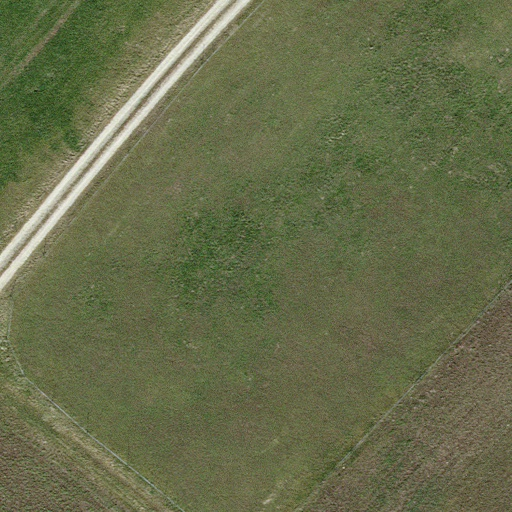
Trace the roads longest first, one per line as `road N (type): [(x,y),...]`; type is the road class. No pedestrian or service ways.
road 1 (track): [(239,0),(0,281)]
road 2 (track): [(162,511),(0,374)]
